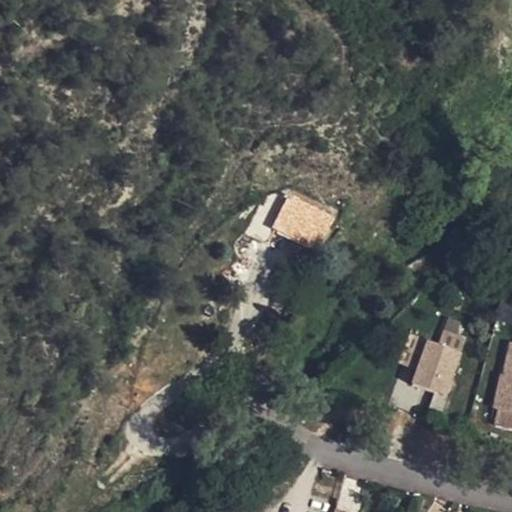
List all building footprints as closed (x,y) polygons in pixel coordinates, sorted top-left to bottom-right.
[(333,240),(289,215),(280,232),(262,223),(245,251),(264,264),(274,251),(311,275),(333,240)] [(504,423),(511,425),(511,353),(502,351),(504,345),(481,339),(478,349),(485,350),(477,379),(485,381),(474,415),(484,418),(479,436),(500,442),(504,423)] [(434,390),(444,363),(412,351),(397,393),(418,401),(423,386),(434,390)] [(429,405),(434,390),(423,386),(418,401),(429,405)] [(511,445),(511,443),(511,425),(504,423),(500,442),(511,445)]
